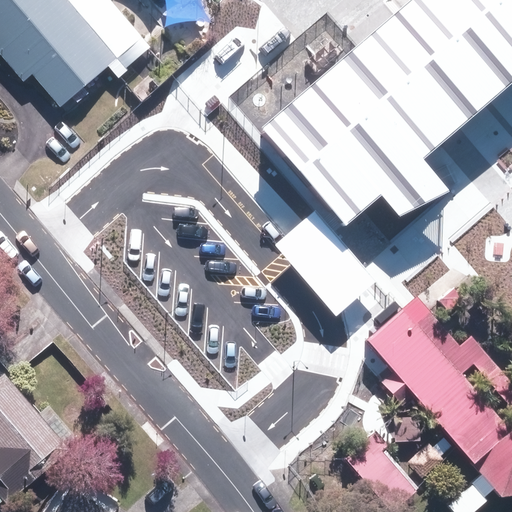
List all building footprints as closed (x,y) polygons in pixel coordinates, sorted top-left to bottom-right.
[(137,39),(104,0),(0,0),(0,57),(21,82),(27,77),(55,109),(137,39)] [(511,0),(407,0),(259,128),(349,231),(383,202),(403,225),(443,191),(420,165),(511,85),(511,0)] [(283,46),(263,66),(287,91),(307,71),(283,46)] [(511,414),(415,302),(360,350),(494,505),(511,501),(511,414)] [(62,452),(0,379),(0,501),(1,503),(62,452)] [(417,420),(390,421),(390,445),(418,445),(417,420)] [(361,431),(334,456),(380,505),(407,481),(361,431)] [(51,511),(90,511),(62,495),(51,511)]
